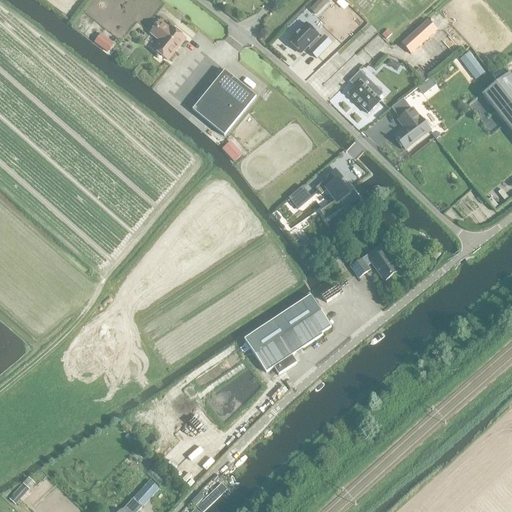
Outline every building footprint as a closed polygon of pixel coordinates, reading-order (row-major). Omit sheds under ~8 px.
[(428,20),(402,44),(411,55),(438,31),(428,20)] [(160,23),(152,33),(160,40),(153,49),(158,53),(158,54),(158,55),(158,56),(158,57),(159,58),(160,58),(160,59),(161,59),(162,59),(162,58),(163,58),(164,58),(167,61),(175,52),(176,53),(182,45),(181,44),(185,39),(177,32),(171,28),(169,30),(160,23)] [(319,36),(306,24),(289,42),(301,54),(308,48),(311,50),(309,52),(317,59),(332,44),(324,37),(321,40),(318,38),(319,36)] [(108,53),(114,45),(101,35),(95,43),(108,53)] [(463,58),(460,60),(475,81),(476,80),(478,79),(484,74),(469,53),(467,55),(463,58)] [(491,75),(498,83),(506,76),(500,68),(491,75)] [(193,111),(224,137),(257,98),(225,72),(193,111)] [(360,73),(350,83),(355,87),(349,94),(348,95),(349,96),(368,114),(369,115),(369,114),(380,102),(380,103),(381,102),(380,101),(378,99),(383,94),(376,88),(371,93),(361,83),(366,78),(360,73)] [(482,96),(511,134),(511,74),(511,73),(482,96)] [(387,108),(396,100),(393,96),(383,103),(387,108)] [(403,100),(392,108),(395,113),(396,114),(400,119),(399,120),(404,126),(405,126),(405,127),(406,128),(399,134),(395,137),(398,141),(398,142),(399,143),(400,143),(405,151),(430,131),(420,118),(419,119),(419,118),(412,110),(407,104),(403,100)] [(230,142),(223,149),(235,163),(243,156),(230,142)] [(339,181),(342,178),(336,171),(326,179),(327,179),(316,189),(322,195),(327,191),(335,201),(320,212),(326,221),(345,208),(358,200),(349,186),(345,189),(339,181)] [(288,199),(297,210),(312,198),(303,187),(288,199)] [(382,247),(363,260),(351,268),(359,279),(370,271),(368,267),(373,264),(386,282),(393,277),(391,275),(398,270),(382,247)] [(311,297),(245,341),(266,374),(274,369),(279,376),(297,364),(292,357),(323,336),(322,335),(332,328),(311,297)] [(122,476),(109,489),(116,496),(129,483),(122,476)] [(16,506),(36,485),(29,478),(10,499),(16,506)] [(207,511),(230,488),(220,478),(196,504),(203,511),(207,511)] [(138,511),(143,507),(134,499),(122,511),(122,510),(120,511),(138,511)]
